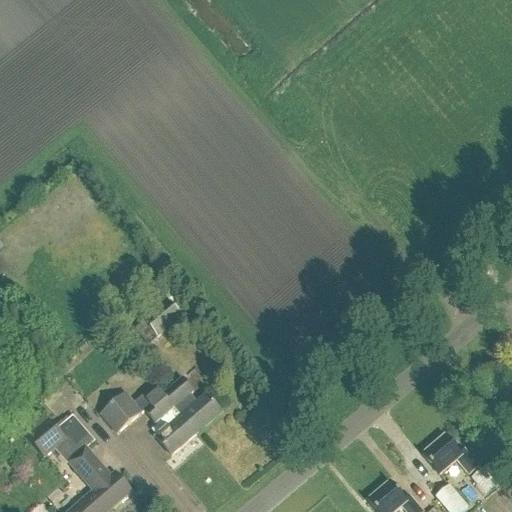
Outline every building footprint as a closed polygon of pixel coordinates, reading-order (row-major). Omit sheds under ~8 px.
[(146,324),(159,341),(184,321),(182,319),(193,310),(173,284),(158,296),(163,302),(167,299),(171,304),(146,324)] [(163,398),(197,438),(222,416),(206,398),(194,408),(188,400),(193,395),(182,382),(163,398)] [(143,416),(126,396),(99,420),(117,440),(143,416)] [(156,441),(172,459),(197,438),(163,398),(145,414),(163,435),(156,441)] [(43,463),(66,442),(48,423),(26,443),(43,463)] [(464,454),(461,457),(447,440),(423,459),(440,479),(457,465),(469,479),(479,471),(464,454)] [(70,466),(95,495),(74,511),(111,511),(131,495),(115,477),(111,481),(86,452),(70,466)] [(470,482),(484,498),(502,482),(487,466),(470,482)] [(419,511),(409,499),(406,502),(391,485),(368,505),(373,511),(400,511),(403,511),(419,511)] [(433,499),(443,511),(468,511),(469,511),(448,487),(433,499)]
